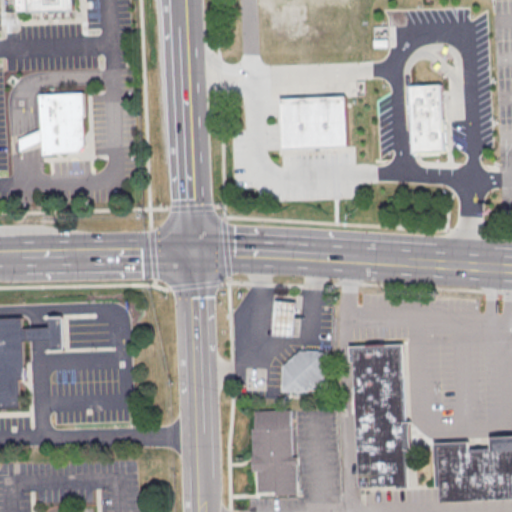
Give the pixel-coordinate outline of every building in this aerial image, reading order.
[(73,0),(74,11),(30,13),(30,10),(18,11),(17,0),(73,0)] [(412,86),(445,84),(447,117),(445,117),(446,152),(416,153),(412,86)] [(40,130),(39,95),(84,94),(85,145),(78,152),(41,153),(41,143),(40,130)] [(286,97),(351,96),(352,142),(287,143),(286,97)] [(41,143),(27,149),(19,152),(19,140),(27,136),(40,130),(41,143)] [(295,303),(292,338),(271,336),(274,301),(295,303)] [(0,317),(24,317),(24,329),(50,328),(50,317),(65,316),(66,350),(52,350),(52,339),(25,340),(26,379),(20,379),(22,407),(0,407),(0,317)] [(404,345),(408,423),(412,422),(413,450),(410,451),(412,485),(359,488),(351,348),(404,345)] [(330,385),(320,393),(314,387),(306,393),(281,392),(283,366),(301,351),(326,352),(323,377),(330,385)] [(291,411),(293,457),(298,457),(299,466),(297,466),(299,495),(287,495),(287,497),(277,498),(277,492),(258,493),(257,471),(254,471),(251,428),(254,428),(254,413),(291,411)] [(511,498),(441,502),(441,487),(437,488),(436,443),(470,442),(470,450),(492,449),(491,438),(511,437),(511,498)]
